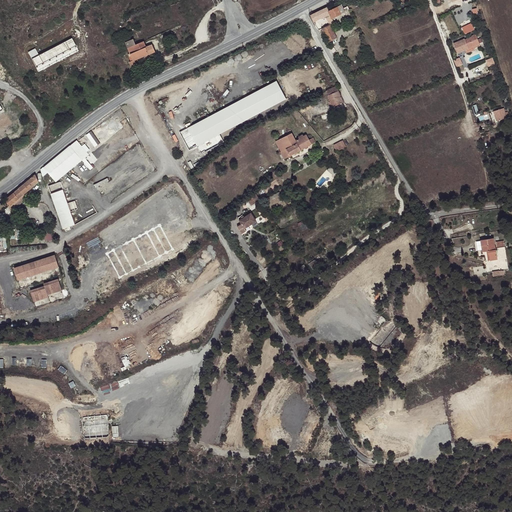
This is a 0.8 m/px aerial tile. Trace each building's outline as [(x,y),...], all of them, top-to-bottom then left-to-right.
[(329,10),(327,7),(310,15),(313,21),(330,14),(332,18),(345,12),(341,5),(329,10)] [(328,42),(336,38),(330,24),(321,28),(322,30),(321,31),(321,32),(323,31),(328,42)] [(472,37),(465,39),(468,47),(479,43),(476,34),(472,36),(472,37)] [(73,37),(39,53),(36,48),(29,51),(38,70),(80,51),(73,37)] [(136,44),(134,39),(119,45),(126,59),(131,62),(133,67),(138,65),(136,60),(155,52),(153,45),(146,47),(144,41),(136,44)] [(468,47),(467,48),(468,52),(475,49),(474,48),(480,45),(479,43),(468,47)] [(466,63),(465,61),(466,61),(463,55),(454,60),(458,67),(466,63)] [(359,64),(367,60),(364,56),(356,60),(359,64)] [(487,59),(489,65),(496,63),(494,57),(487,59)] [(187,124),(196,142),(286,98),(278,80),(187,124)] [(342,100),(337,88),(326,93),(332,106),(337,104),(336,102),(342,100)] [(507,117),(504,108),(494,111),(497,121),(507,117)] [(93,130),(87,134),(95,146),(101,142),(93,130)] [(282,138),(276,142),(281,152),(286,149),(289,156),(315,142),(313,137),(309,139),(316,135),(314,131),(307,135),(306,135),(296,140),(292,133),(282,138)] [(337,150),(347,146),(344,139),(334,143),(337,150)] [(77,140),(70,146),(83,160),(89,155),(77,140)] [(70,146),(44,168),(56,183),(83,160),(70,146)] [(286,149),(281,152),(280,152),(284,159),(289,156),(286,149)] [(271,178),(272,179),(277,174),(275,171),(266,179),(268,181),(271,178)] [(39,182),(35,174),(14,193),(5,200),(10,206),(10,205),(25,193),(39,182)] [(94,183),(96,186),(110,182),(108,178),(94,183)] [(63,190),(51,194),(63,230),(75,226),(63,190)] [(255,192),(251,195),(255,203),(260,200),(255,192)] [(25,193),(10,205),(14,209),(29,197),(25,193)] [(251,213),(239,220),(242,224),(237,227),(242,234),(246,231),(245,228),(256,221),(251,213)] [(480,240),(481,246),(482,246),(483,252),(487,252),(488,256),(489,255),(490,260),(497,259),(495,249),(494,249),(493,238),(480,240)] [(306,267),(313,263),(309,256),(302,260),(306,267)] [(55,257),(14,269),(18,281),(59,269),(55,257)] [(297,260),(293,262),(300,274),(303,272),(297,260)] [(59,280),(44,284),(45,287),(31,291),(34,303),(49,298),(48,296),(62,291),(59,280)] [(378,329),(384,321),(384,318),(379,314),(371,324),(378,329)]
